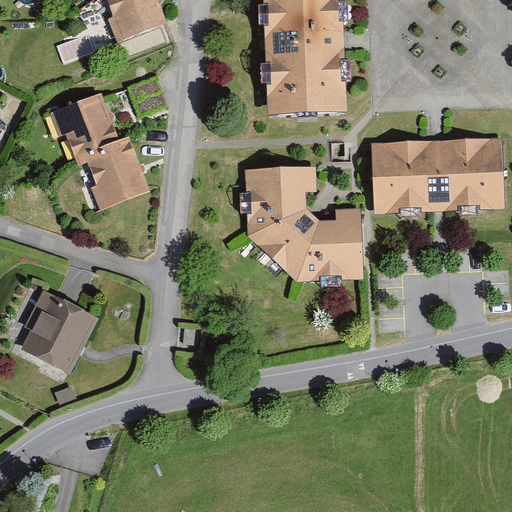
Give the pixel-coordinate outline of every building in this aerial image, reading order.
[(95,0),(113,51),(170,31),(159,0),(95,0)] [(344,0),(265,0),(270,123),(349,121),(346,40),(344,0)] [(129,91),(139,119),(169,108),(158,80),(129,91)] [(104,98),(50,117),(59,144),(68,141),(94,216),(148,197),(130,144),(121,147),(104,98)] [(442,147),(372,150),(376,222),(442,219),(506,216),(503,144),(442,147)] [(316,174),(247,177),(249,242),(297,287),(365,285),(362,216),(337,217),(337,228),(319,228),(308,217),(307,200),(317,199),(316,174)] [(99,324),(45,296),(17,352),(71,379),(85,351),(99,324)]
